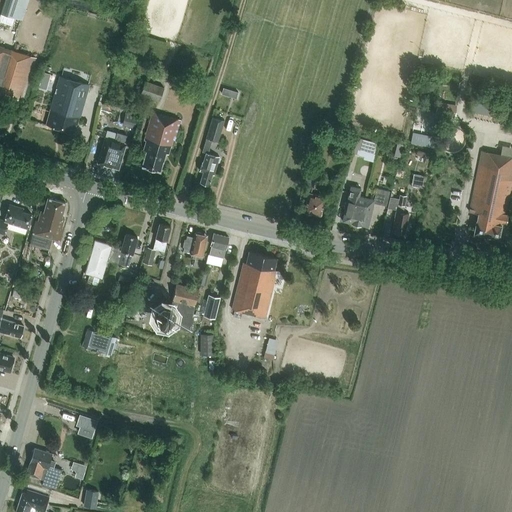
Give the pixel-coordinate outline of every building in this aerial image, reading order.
[(14,17),(1,13),(0,14),(0,21),(11,25),(14,17)] [(131,37),(127,49),(140,53),(144,41),(131,37)] [(0,93),(22,101),(36,57),(0,45),(0,93)] [(60,76),(46,125),(74,132),(76,124),(77,125),(79,116),(80,117),(89,84),(60,76)] [(145,80),(141,95),(160,101),(164,86),(145,80)] [(436,114),(456,117),(458,104),(438,101),(436,114)] [(126,112),(123,125),(135,129),(139,116),(126,112)] [(180,120),(166,116),(153,112),(144,140),(146,141),(143,150),(146,151),(142,166),(151,168),(160,171),(163,161),(166,153),(168,154),(171,146),(172,146),(174,140),(175,140),(180,120)] [(219,141),(225,120),(213,117),(212,117),(206,138),(218,142),(219,141)] [(105,137),(97,163),(119,169),(126,144),(128,136),(117,132),(115,140),(105,137)] [(363,139),(357,137),(353,153),(359,155),(363,139)] [(511,182),(511,156),(482,151),(469,211),(478,214),(477,220),(476,220),(474,233),(499,239),(502,223),(506,224),(508,215),(504,214),(505,209),(506,210),(511,182)] [(217,164),(217,162),(218,163),(219,162),(221,158),(220,157),(219,157),(219,156),(207,152),(204,160),(203,162),(202,162),(200,170),(204,172),(200,182),(209,185),(212,174),(214,175),(217,164)] [(307,172),(304,184),(313,186),(316,174),(307,172)] [(342,221),(353,223),(356,208),(362,210),(365,197),(359,196),(361,188),(351,186),(347,202),(345,201),(344,207),(346,208),(342,221)] [(374,199),(365,197),(362,210),(356,208),(353,223),(354,223),(354,225),(358,226),(360,225),(368,227),(374,203),(386,206),(390,191),(377,188),(374,199)] [(311,212),(321,215),(325,197),(323,197),(324,194),(322,193),(321,196),(309,193),(304,211),(305,211),(306,213),(309,214),(311,212)] [(396,210),(396,209),(397,209),(398,204),(405,206),(406,195),(400,194),(399,199),(390,197),(388,208),(396,210)] [(36,221),(32,233),(60,241),(63,229),(61,228),(64,218),(61,217),(66,202),(48,197),(44,212),(41,211),(38,221),(36,221)] [(25,234),(27,228),(31,214),(17,209),(18,207),(9,204),(4,221),(0,219),(0,232),(5,234),(6,228),(25,234)] [(400,210),(397,209),(396,209),(396,210),(394,226),(395,226),(393,232),(404,234),(405,228),(406,228),(409,213),(400,212),(400,210)] [(160,223),(153,248),(157,249),(164,251),(171,226),(160,223)] [(196,254),(195,260),(194,266),(205,268),(206,263),(201,261),(202,255),(203,255),(207,235),(195,232),(194,237),(187,235),(186,239),(185,239),(183,247),(185,247),(184,251),(196,254)] [(122,251),(119,263),(129,266),(132,253),(133,254),(137,237),(125,233),(122,247),(122,248),(121,251),(122,251)] [(221,267),(223,258),(224,258),(229,237),(214,233),(211,245),(207,263),(221,267)] [(107,260),(119,263),(122,251),(121,251),(122,248),(122,247),(112,245),(112,244),(95,239),(90,253),(88,252),(86,259),(89,259),(85,273),(102,278),(107,260)] [(148,247),(144,263),(152,265),(157,249),(153,248),(148,247)] [(243,262),(232,309),(265,317),(272,288),(280,290),(282,283),(274,281),(275,276),(276,270),(274,270),(277,258),(249,251),(246,263),(243,262)] [(127,276),(120,274),(118,281),(125,283),(127,276)] [(176,284),(171,304),(162,302),(156,307),(154,317),(158,322),(189,329),(198,289),(176,284)] [(144,301),(146,296),(140,293),(138,299),(144,301)] [(209,295),(204,315),(214,317),(219,298),(209,295)] [(107,300),(119,304),(121,299),(109,296),(107,300)] [(15,322),(4,318),(0,316),(2,311),(0,310),(0,320),(0,321),(0,331),(7,333),(7,334),(11,336),(12,335),(20,337),(24,326),(15,323),(15,322)] [(111,355),(117,337),(88,328),(82,346),(111,355)] [(200,355),(214,355),(214,334),(200,334),(200,355)] [(274,355),(265,352),(263,359),(272,362),(274,355)] [(0,368),(10,371),(10,369),(12,368),(12,365),(12,364),(14,357),(0,353),(0,368)] [(72,412),(59,418),(62,426),(76,420),(72,412)] [(79,415),(76,425),(80,426),(78,433),(92,438),(98,420),(80,414),(79,415)] [(42,484),(55,488),(62,469),(48,465),(52,453),(35,448),(27,473),(44,479),(42,484)] [(83,506),(96,508),(99,491),(86,489),(83,506)] [(22,492),(19,501),(31,505),(32,502),(39,504),(39,502),(47,505),(49,497),(27,490),(26,494),(22,492)] [(31,505),(19,501),(15,511),(34,511),(35,510),(40,511),(44,511),(47,505),(39,502),(39,504),(32,502),(31,505)]
